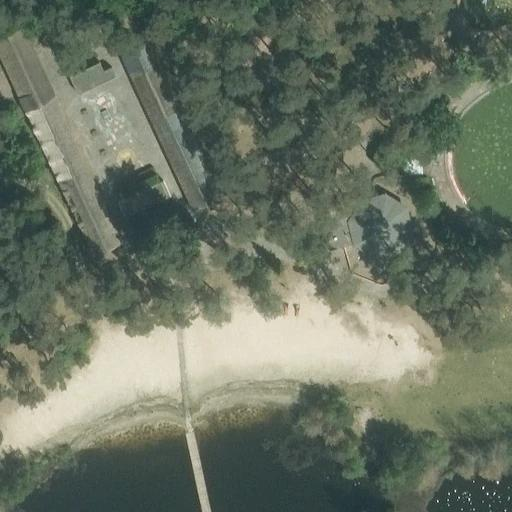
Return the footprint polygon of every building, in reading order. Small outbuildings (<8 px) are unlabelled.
[(0,36),(0,53),(1,55),(93,254),(121,241),(36,59),(21,27),(0,36)] [(121,51),(129,70),(193,208),(220,196),(148,39),(121,51)] [(69,75),(73,84),(77,93),(114,76),(110,67),(103,70),(99,61),(69,75)] [(161,179),(117,200),(125,217),(169,197),(161,179)] [(406,204),(383,191),(317,208),(328,248),(352,243),(353,244),(374,256),(396,249),(411,229),(406,204)]
